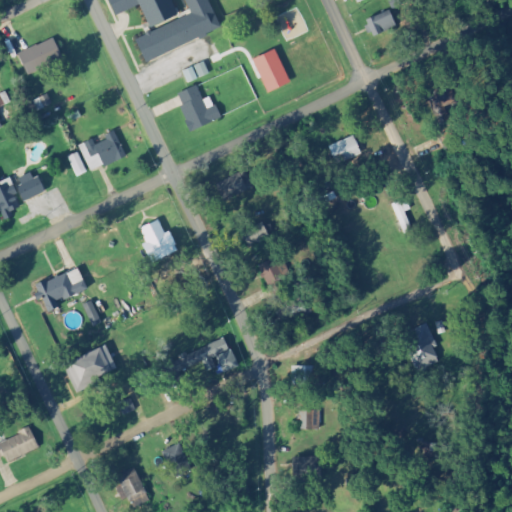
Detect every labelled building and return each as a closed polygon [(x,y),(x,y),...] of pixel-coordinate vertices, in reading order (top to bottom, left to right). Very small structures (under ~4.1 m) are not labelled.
[(116,0),(124,16),(148,5),(161,32),(145,40),(155,61),(230,26),(217,0),(116,0)] [(63,58),(54,37),(18,51),(27,72),(63,58)] [(267,92),(290,82),(276,48),(253,58),(267,92)] [(175,93),(191,130),(221,117),(211,94),(202,98),(196,84),(175,93)] [(93,138),(79,144),(91,171),(126,156),(115,129),(105,134),(107,139),(95,144),(93,138)] [(361,155),(355,136),(329,143),(335,162),(361,155)] [(76,176),(87,172),(78,151),(68,155),(76,176)] [(254,187),(245,169),(220,180),(228,198),(254,187)] [(33,178),(31,172),(14,179),(24,200),(45,191),(38,176),(33,178)] [(10,177),(0,180),(0,211),(1,211),(4,220),(13,216),(11,210),(21,206),(10,177)] [(406,199),(392,204),(403,234),(417,229),(406,199)] [(169,230),(165,232),(158,218),(139,227),(146,241),(142,244),(151,263),(178,249),(169,230)] [(258,264),(269,287),(291,277),(280,253),(258,264)] [(87,289),(79,267),(31,285),(37,302),(44,299),(48,310),(58,306),(56,301),(87,289)] [(101,321),(92,300),(83,304),(92,325),(101,321)] [(437,345),(427,322),(400,334),(416,371),(439,361),(433,347),(437,345)] [(168,358),(174,373),(216,356),(222,372),(237,366),(225,336),(168,358)] [(65,361),(75,387),(117,372),(107,345),(65,361)] [(319,384),(319,366),(292,365),(292,383),(319,384)] [(39,448),(32,428),(0,439),(0,457),(6,456),(8,460),(39,448)] [(189,471),(181,444),(164,448),(172,476),(189,471)] [(302,481),(321,480),(320,455),(292,456),(293,475),(302,475),(302,481)] [(149,501),(138,469),(115,477),(123,498),(128,497),(132,507),(149,501)]
